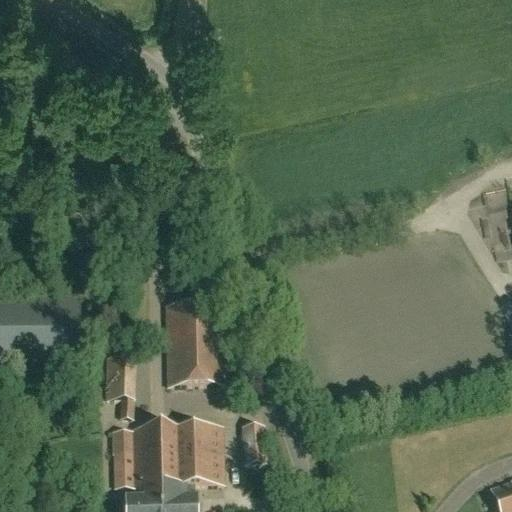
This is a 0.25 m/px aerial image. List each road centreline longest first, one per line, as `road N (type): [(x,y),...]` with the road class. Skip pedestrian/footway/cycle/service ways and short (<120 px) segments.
road 1 (unclassified): [(318,511),(170,70)]
road 2 (unclassified): [(170,70),(116,59),(43,0)]
